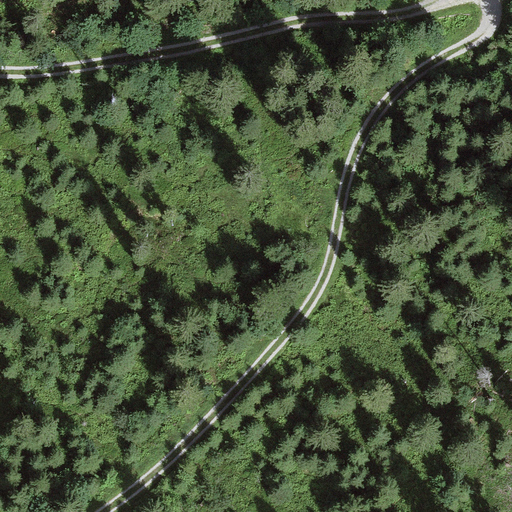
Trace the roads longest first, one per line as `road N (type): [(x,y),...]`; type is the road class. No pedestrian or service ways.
road 1 (track): [(511,7),(494,38),(405,82),(362,155),(333,287),(119,511)]
road 2 (track): [(0,70),(30,76),(326,17),(434,12),(458,0)]
